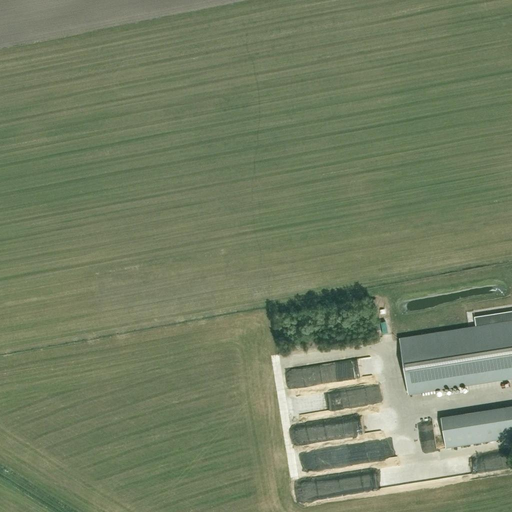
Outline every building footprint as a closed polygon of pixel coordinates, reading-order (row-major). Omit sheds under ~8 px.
[(511,321),(492,325),(492,326),(400,341),(409,393),(511,376),(511,321)] [(383,403),(380,388),(329,395),(332,411),(383,403)] [(511,407),(441,418),(446,448),(511,437),(511,407)] [(326,424),(329,437),(354,433),(352,420),(326,424)] [(317,441),(316,427),(305,427),(305,442),(317,441)] [(348,450),(304,456),(306,473),(339,468),(338,464),(364,460),(383,457),(381,440),(387,439),(386,433),(346,438),(348,450)] [(380,486),(380,475),(389,474),(389,471),(357,472),(357,488),(380,486)] [(312,497),(343,495),(341,482),(311,485),(312,497)]
